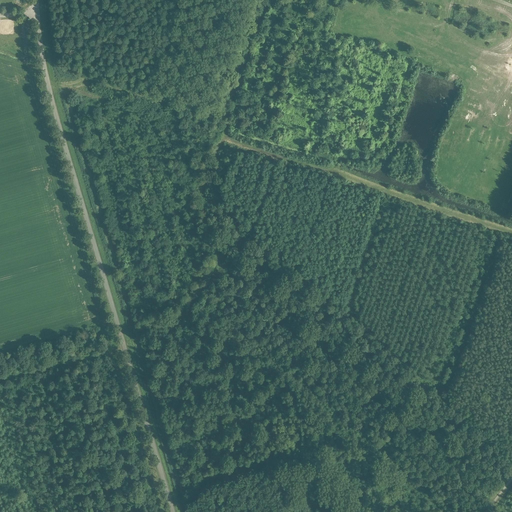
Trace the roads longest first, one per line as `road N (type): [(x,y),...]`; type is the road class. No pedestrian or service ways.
road 1 (track): [(490,506),(221,260),(206,222),(210,177),(264,0)]
road 2 (unclassified): [(172,511),(52,103),(36,0)]
road 3 (track): [(221,260),(190,307),(135,341),(0,378)]
road 4 (track): [(511,227),(325,168)]
road 5 (track): [(227,132),(50,88)]
